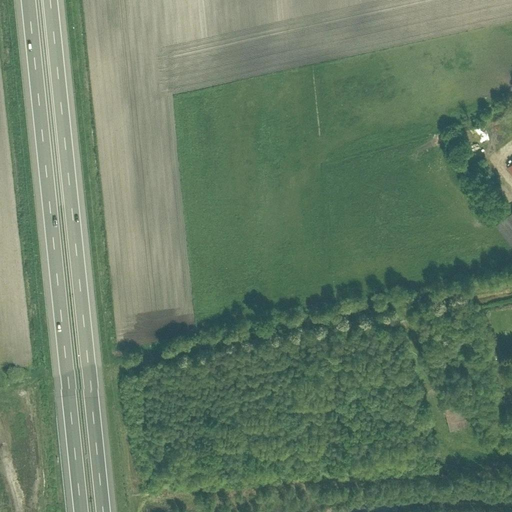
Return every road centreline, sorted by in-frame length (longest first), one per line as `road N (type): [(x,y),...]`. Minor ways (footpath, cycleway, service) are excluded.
road 1 (motorway): [(27,0),(80,511)]
road 2 (motorway): [(100,511),(48,0)]
road 3 (unclassified): [(121,356),(511,271)]
road 4 (track): [(142,490),(113,370),(121,356)]
